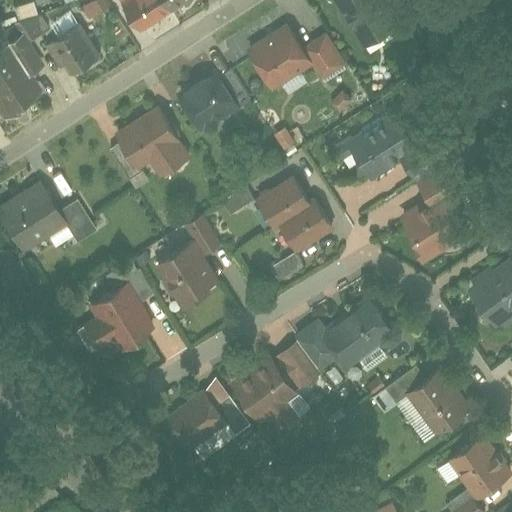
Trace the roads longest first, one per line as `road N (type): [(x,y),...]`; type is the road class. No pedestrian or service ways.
road 1 (residential): [(54,451),(359,262),(406,273),(511,420)]
road 2 (residential): [(245,0),(0,160)]
